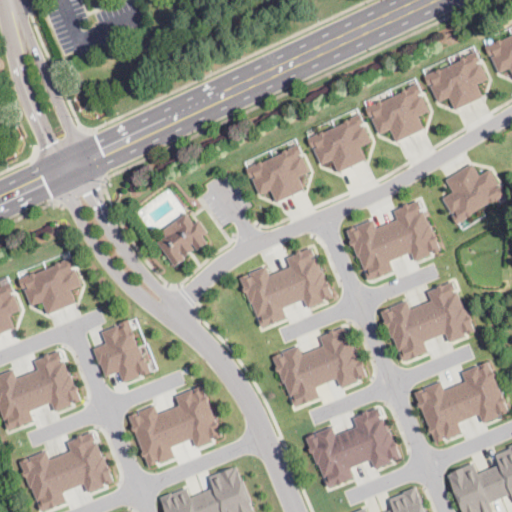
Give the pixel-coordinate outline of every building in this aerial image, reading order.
[(511,69),(511,67),(500,72),(493,55),(496,54),(496,53),(491,55),(487,45),(498,40),(498,39),(502,37),(503,39),(511,34),(511,69)] [(478,50),(482,59),(477,61),(478,63),(482,61),(490,78),(479,83),(485,95),(456,109),(450,96),(440,101),(432,85),(435,83),(435,82),(430,84),(426,74),(441,67),(442,68),(462,59),(461,57),(466,55),(467,56),(478,50)] [(419,82),(423,91),(419,93),(420,95),(423,93),(431,110),(420,115),(426,128),(398,141),(392,128),(381,133),(373,117),(377,115),(376,114),(371,116),(367,107),(379,101),(383,99),(384,100),(404,91),(403,89),(408,87),(408,88),(419,82)] [(362,112),(366,121),(361,123),(362,125),(365,123),(372,140),(362,144),(368,157),(340,171),(334,159),(323,164),(315,147),(319,145),(318,144),(314,146),(309,136),(326,129),(326,130),(346,120),(346,119),(362,112)] [(300,142),(304,151),(300,153),(301,156),(304,154),(311,170),(300,175),(306,189),(279,201),(273,188),(261,193),(254,178),(257,176),(257,174),(252,177),(248,167),(259,162),(258,162),(263,159),(264,161),(285,151),(284,150),(300,142)] [(481,174),(492,167),(501,183),(497,185),(498,187),(504,184),(509,192),(494,202),(493,201),(474,213),(475,215),(471,217),(470,216),(459,223),(454,215),(458,212),(457,211),(455,213),(445,197),(455,191),(448,179),(474,162),(481,174)] [(413,251),(391,259),(395,268),(370,278),(367,270),(370,269),(369,267),(366,269),(360,254),(359,255),(354,243),(353,244),(351,240),(352,239),(348,229),(356,226),(357,229),(359,228),(358,225),(374,218),(378,227),(399,218),(395,209),(420,199),(424,207),(420,208),(421,211),(425,209),(430,223),(432,222),(443,248),(434,252),(433,248),(431,249),(433,252),(416,259),(413,251)] [(188,212),(195,222),(200,219),(209,231),(204,235),(209,241),(199,249),(194,242),(193,243),(196,248),(186,255),(183,250),(181,251),(186,257),(176,265),(158,241),(167,235),(163,230),(175,221),(177,224),(179,223),(177,220),(188,212)] [(305,298),(284,307),(288,315),(263,325),(260,318),(263,316),(262,315),(259,316),(253,302),(252,302),(247,291),(245,291),(244,287),(245,287),(241,277),(248,274),(250,276),(251,276),(250,273),(267,266),(270,275),(292,266),(288,256),(313,246),(316,254),(312,256),(313,258),(317,256),(323,270),(324,270),(335,295),(327,299),(326,296),(324,297),(325,300),(309,307),(305,298)] [(73,255),(76,264),(71,267),(72,268),(76,267),(83,284),(71,289),(77,301),(48,313),(43,300),(31,305),(25,288),(28,287),(27,286),(23,288),(19,278),(35,270),(35,272),(57,263),(56,262),(73,255)] [(447,331),(426,340),(429,349),(404,359),(401,351),(404,350),(403,348),(400,350),(394,335),(393,336),(388,324),(387,325),(385,321),(387,320),(382,310),(390,307),(391,310),(393,309),(392,306),(408,299),(412,308),(433,299),(429,290),(454,280),(458,287),(454,289),(455,291),(459,290),(464,304),(466,303),(477,329),(468,332),(467,329),(465,330),(467,333),(450,340),(447,331)] [(0,285),(11,281),(15,290),(10,292),(11,294),(14,292),(21,309),(10,314),(15,327),(0,332),(0,285)] [(145,356),(147,356),(153,371),(143,375),(141,370),(140,370),(142,375),(125,382),(120,370),(107,376),(102,363),(101,363),(94,347),(107,342),(102,330),(119,323),(121,327),(122,326),(120,322),(130,318),(145,356)] [(338,377),(317,385),(321,394),(296,404),(293,396),(296,395),(295,393),(292,395),(286,380),(285,381),(280,369),(278,370),(277,366),(278,365),(274,355),(281,352),(283,355),(284,354),(283,351),(300,344),(303,353),(325,344),(321,335),(346,325),(349,333),(345,334),(346,337),(350,335),(356,349),(357,348),(368,374),(360,378),(359,374),(357,375),(358,378),(342,385),(338,377)] [(52,400),(31,409),(35,418),(10,428),(7,420),(10,419),(9,417),(6,419),(0,404),(0,373),(14,368),(17,377),(39,368),(35,359),(60,349),(63,356),(59,358),(60,360),(64,359),(70,373),(71,372),(82,398),(74,401),(73,398),(71,399),(72,402),(56,409),(52,400)] [(480,413),(459,422),(463,430),(438,440),(434,433),(438,431),(437,429),(433,431),(427,417),(426,417),(422,406),(420,406),(419,402),(420,401),(416,391),(423,388),(424,391),(426,390),(425,387),(441,380),(445,390),(467,381),(463,371),(488,361),(491,369),(487,370),(488,373),(492,371),(498,385),(499,384),(510,410),(502,414),(501,410),(499,411),(500,414),(484,421),(480,413)] [(204,384),(208,395),(209,394),(211,399),(210,400),(219,421),(220,421),(222,426),(221,426),(225,436),(217,439),(216,435),(214,436),(215,439),(199,446),(195,437),(173,446),(177,455),(160,462),(159,459),(158,459),(159,462),(151,466),(146,456),(145,456),(143,452),(145,451),(136,430),(134,431),(133,426),(134,426),(129,415),(138,411),(139,415),(140,414),(139,411),(156,404),(160,413),(181,404),(177,395),(194,388),(195,391),(197,391),(196,388),(204,384)] [(371,458),(350,467),(354,475),(329,485),(326,478),(329,476),(328,474),(325,476),(319,462),(318,462),(313,451),(312,451),(310,447),(311,446),(307,436),(315,433),(316,436),(318,435),(316,432),(333,425),(337,435),(358,426),(354,416),(379,406),(383,414),(379,415),(380,418),(383,416),(389,430),(391,429),(402,455),(393,459),(392,455),(390,456),(391,459),(375,466),(371,458)] [(85,482),(64,491),(68,499),(43,510),(40,502),(43,501),(42,499),(39,500),(33,486),(32,486),(27,475),(26,475),(24,471),(25,471),(21,461),(29,458),(30,460),(32,460),(30,457),(47,450),(51,459),(72,450),(68,441),(93,430),(97,438),(93,440),(94,442),(97,440),(103,454),(105,454),(116,480),(107,483),(106,480),(104,481),(105,484),(89,491),(85,482)] [(511,443),(511,492),(492,501),(496,511),(465,511),(464,508),(462,509),(453,487),(455,486),(449,472),(452,472),(451,470),(474,461),(478,471),(501,462),(497,452),(511,446),(511,444),(511,443)] [(235,465),(236,466),(238,465),(244,479),(245,478),(254,500),(253,500),(258,511),(167,511),(165,507),(166,507),(162,495),(174,490),(174,492),(189,485),(193,495),(216,486),(211,475),(235,465)] [(416,485),(420,496),(422,496),(428,511),(351,511),(367,506),(369,511),(382,511),(394,507),(390,497),(404,491),(404,490),(416,485)]
